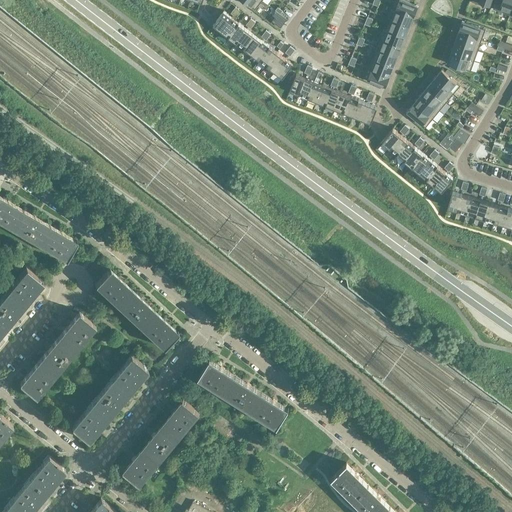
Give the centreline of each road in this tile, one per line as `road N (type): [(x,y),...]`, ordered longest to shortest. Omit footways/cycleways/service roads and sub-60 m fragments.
road 1 (secondary): [(511,325),(79,0)]
road 2 (residential): [(439,511),(211,324)]
road 3 (residential): [(211,324),(2,163)]
road 4 (residential): [(91,468),(211,324)]
road 5 (residential): [(511,77),(462,165),(511,187)]
road 6 (residential): [(354,0),(326,58),(292,32),(312,0)]
